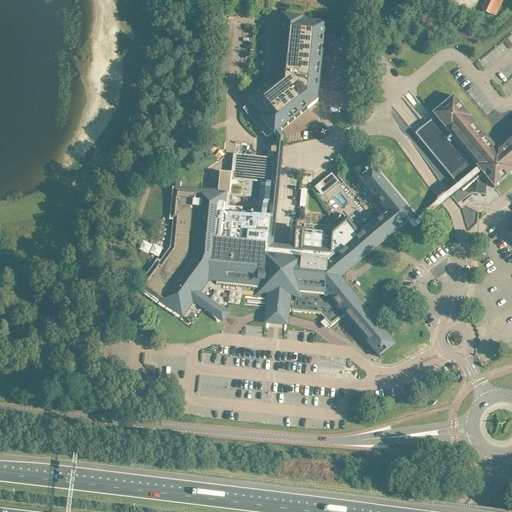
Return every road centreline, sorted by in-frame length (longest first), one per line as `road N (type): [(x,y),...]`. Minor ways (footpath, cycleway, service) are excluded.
road 1 (secondary): [(326,443),(0,410)]
road 2 (motorway): [(311,511),(0,474)]
road 3 (secondary): [(475,413),(326,443)]
road 4 (secondary): [(326,443),(474,438)]
